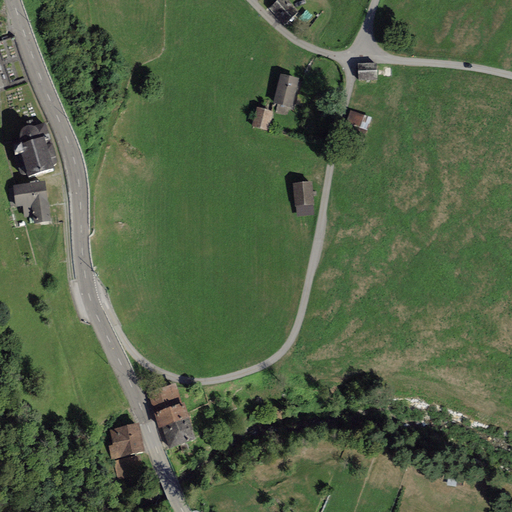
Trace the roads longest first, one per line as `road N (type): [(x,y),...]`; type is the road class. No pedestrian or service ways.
road 1 (track): [(87,288),(98,293),(133,354),(173,377),(206,382),(238,375),(289,345),(307,301),(355,57)]
road 2 (tertiary): [(183,511),(90,300),(76,166),(14,0)]
road 3 (track): [(511,76),(355,57)]
road 4 (residential): [(251,0),(297,42),(355,57)]
